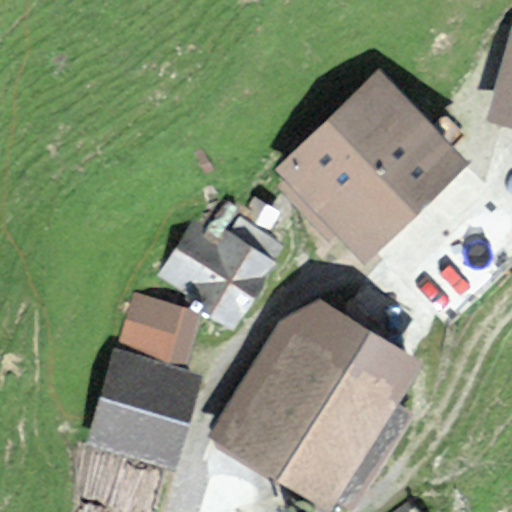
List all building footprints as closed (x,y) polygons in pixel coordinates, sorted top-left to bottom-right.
[(511,21),(485,113),(511,120),(511,21)] [(466,155),(379,61),(273,163),(363,253),(466,155)] [(216,252),(190,236),(167,274),(236,317),(270,264),(226,237),(216,252)] [(401,386),(296,321),(223,444),(326,507),(401,386)] [(200,373),(112,342),(84,437),(172,463),(200,373)]
